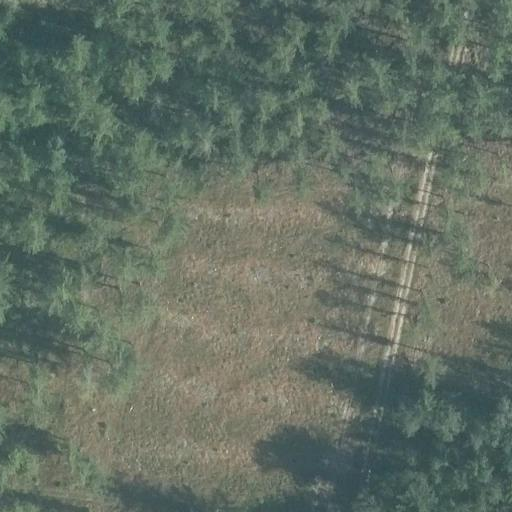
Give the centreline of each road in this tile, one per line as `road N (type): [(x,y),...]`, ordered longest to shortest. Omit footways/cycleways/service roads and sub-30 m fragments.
road 1 (track): [(464,0),(353,511)]
road 2 (track): [(270,511),(0,490)]
road 3 (track): [(511,436),(368,431)]
